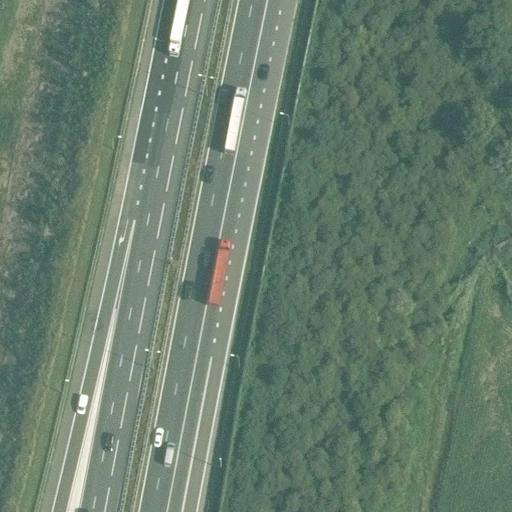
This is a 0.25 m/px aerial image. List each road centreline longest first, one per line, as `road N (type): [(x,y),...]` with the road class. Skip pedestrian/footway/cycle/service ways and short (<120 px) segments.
road 1 (motorway): [(192,351),(261,0)]
road 2 (motorway): [(150,215),(86,391),(58,511)]
road 3 (motorway): [(150,215),(98,511)]
road 4 (motorway): [(195,0),(150,215)]
road 5 (motorway): [(163,511),(192,351)]
road 6 (motorway): [(177,511),(192,351)]
